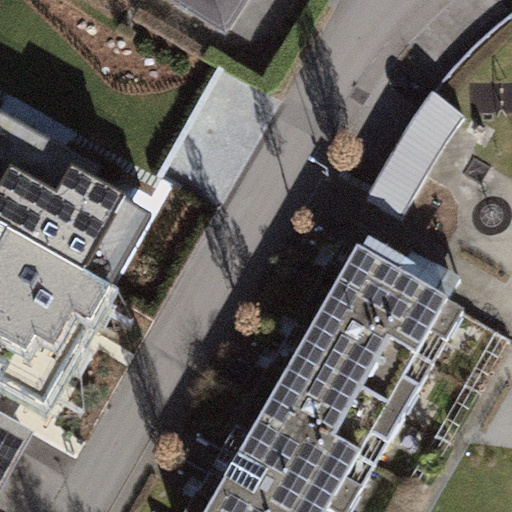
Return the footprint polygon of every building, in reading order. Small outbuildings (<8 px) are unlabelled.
[(271,0),(132,0),(233,62),(271,0)] [(408,225),(466,112),(431,94),(374,208),(408,225)] [(0,262),(100,319),(150,232),(2,148),(0,150),(0,262)] [(390,511),(475,331),(348,258),(201,511),(390,511)] [(0,383),(48,411),(100,319),(0,262),(0,383)] [(0,497),(18,466),(0,456),(0,497)]
